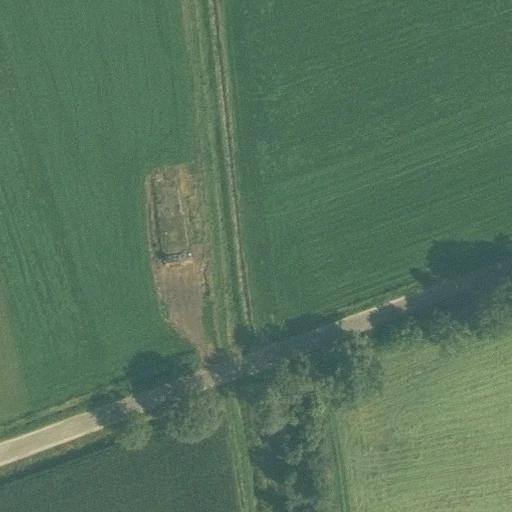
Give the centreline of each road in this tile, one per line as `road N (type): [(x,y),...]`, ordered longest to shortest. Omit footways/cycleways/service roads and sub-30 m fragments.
road 1 (tertiary): [(0,456),(511,270)]
road 2 (track): [(274,511),(255,364)]
